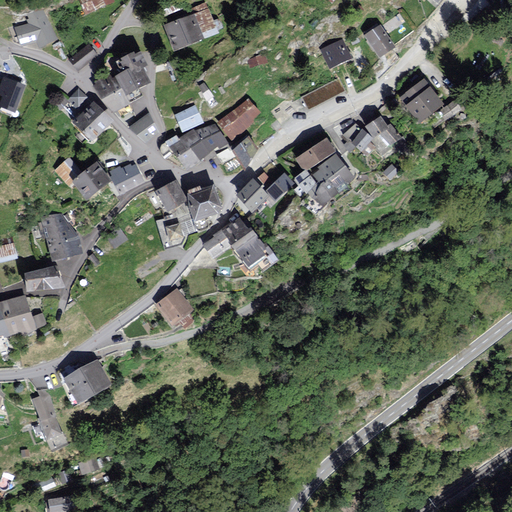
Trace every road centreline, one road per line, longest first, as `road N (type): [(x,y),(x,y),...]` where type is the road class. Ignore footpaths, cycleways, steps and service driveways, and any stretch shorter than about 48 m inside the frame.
road 1 (track): [(99,342),(165,341),(427,231),(511,178)]
road 2 (residential): [(239,185),(174,275),(99,342),(35,371),(0,375)]
road 3 (tertiary): [(290,511),(335,459),(511,319)]
road 4 (residential): [(462,0),(385,84),(286,139),(239,185)]
road 5 (residential): [(177,175),(115,211),(67,291),(0,296)]
road 6 (residential): [(177,175),(124,130),(85,79)]
